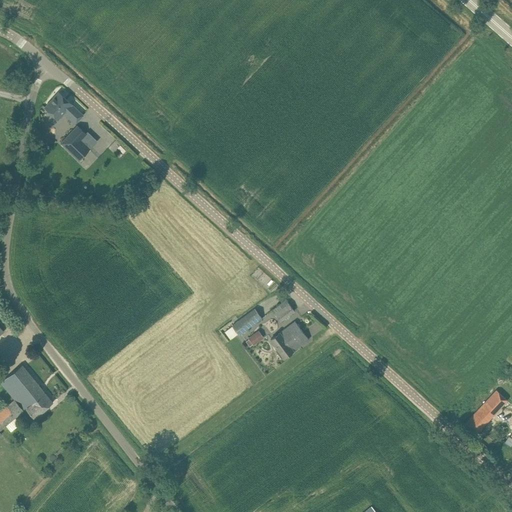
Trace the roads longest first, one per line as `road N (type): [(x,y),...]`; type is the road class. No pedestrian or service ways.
road 1 (unclassified): [(511,486),(42,60)]
road 2 (unclassified): [(175,511),(22,315),(8,279),(20,155),(42,60)]
road 3 (track): [(337,326),(145,472)]
